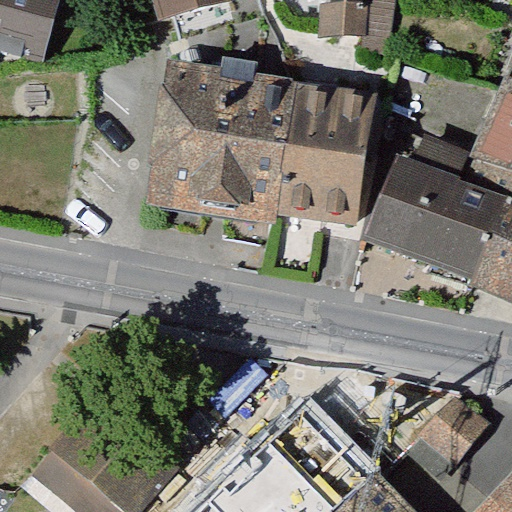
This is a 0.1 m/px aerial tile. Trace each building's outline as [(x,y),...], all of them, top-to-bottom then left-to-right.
[(146,0),(151,15),(206,0),(146,0)] [(322,31),(385,35),(387,4),(325,0),(322,31)] [(511,46),(496,79),(511,85),(511,46)] [(153,68),(141,212),(271,223),(282,95),(283,79),(153,68)] [(511,85),(496,79),(461,158),(511,179),(495,207),(511,213),(511,85)] [(282,95),(271,223),(345,229),(356,101),(282,95)] [(355,243),(460,286),(495,207),(511,179),(461,158),(403,134),(355,243)] [(511,213),(495,207),(460,286),(511,308),(511,213)] [(450,404),(416,446),(451,473),(485,432),(450,404)] [(86,511),(134,511),(159,471),(69,419),(33,481),(86,511)] [(511,511),(511,470),(474,511),(394,511),(351,474),(319,511),(511,511)]
